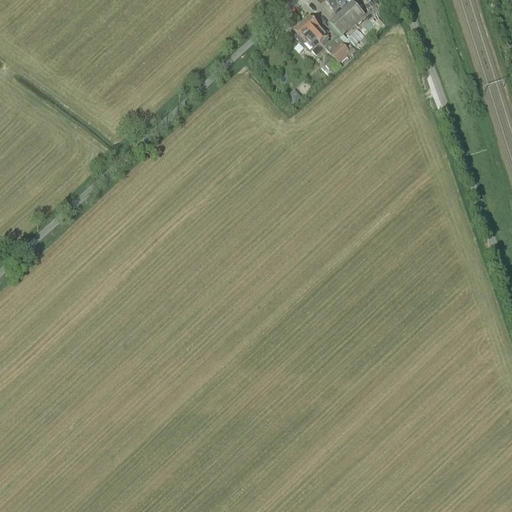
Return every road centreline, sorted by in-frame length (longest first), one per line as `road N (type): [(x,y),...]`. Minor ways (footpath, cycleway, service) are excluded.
road 1 (unclassified): [(0,273),(295,0)]
road 2 (unclassified): [(511,297),(404,0)]
